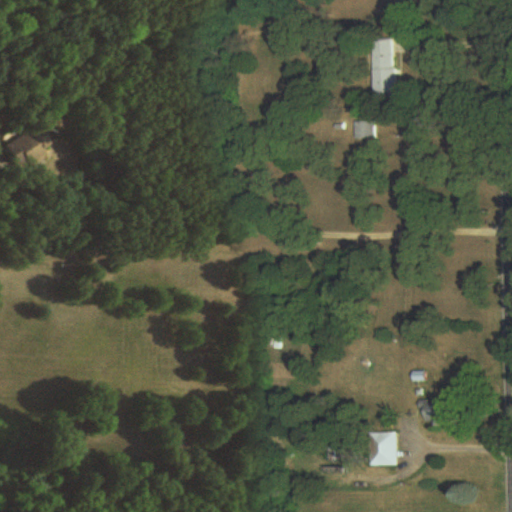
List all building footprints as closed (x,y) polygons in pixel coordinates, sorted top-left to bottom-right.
[(399,101),(399,40),(377,40),(377,101),(399,101)] [(379,141),(379,123),(358,123),(358,141),(379,141)] [(4,144),(14,169),(44,157),(33,131),(4,144)] [(458,402),(427,402),(427,413),(434,413),(434,426),(458,426),(458,402)] [(379,434),(379,462),(404,462),(404,434),(379,434)]
